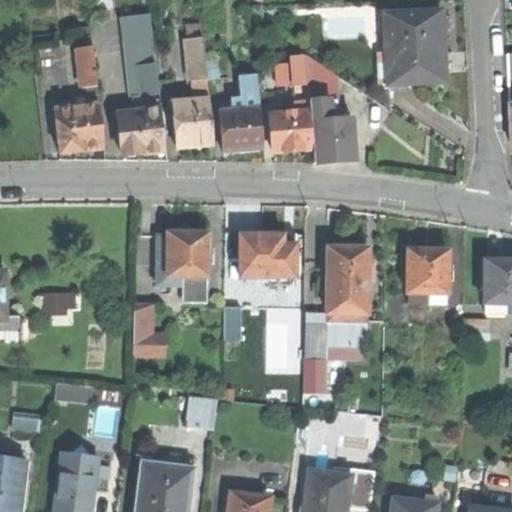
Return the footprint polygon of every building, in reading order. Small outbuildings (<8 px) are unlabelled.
[(384,11),(389,82),(440,78),(438,50),(443,50),(441,32),(440,8),(384,11)] [(129,95),(134,95),(141,94),(138,62),(154,61),(149,13),(121,16),(129,95)] [(185,32),(185,44),(204,42),(203,30),(185,32)] [(189,85),(207,84),(204,42),(185,44),(189,85)] [(80,87),(95,85),(91,45),(76,47),(80,87)] [(290,56),(292,86),(308,85),(306,55),(290,56)] [(138,62),(141,94),(157,93),(154,61),(138,62)] [(237,74),(240,102),(244,102),(245,109),(259,107),(257,72),(237,74)] [(292,86),(294,111),(309,110),(309,100),(308,85),(292,86)] [(134,95),(136,112),(159,109),(157,93),(141,94),(134,95)] [(190,146),(212,145),(208,97),(171,100),(175,148),(190,146)] [(335,98),(309,100),(309,110),(310,123),(320,122),(319,115),(336,114),(335,98)] [(53,109),(57,152),(79,150),(102,148),(97,105),(76,107),(76,100),(60,102),(60,109),(53,109)] [(221,104),(222,110),(245,109),(244,102),(240,102),(221,104)] [(219,111),(222,151),(241,149),(263,148),(259,107),(245,109),(222,110),(219,111)] [(117,113),(121,153),(139,151),(162,149),(159,109),(136,112),(117,113)] [(292,150),(312,149),(310,123),(309,110),(294,111),(271,112),(272,126),(273,140),(274,151),(292,150)] [(320,122),(310,123),(312,149),(313,161),(333,160),(353,159),(351,120),(337,121),(320,122)] [(183,273),(209,273),(209,230),(189,230),(169,230),(169,233),(159,233),(158,270),(168,270),(168,273),(183,273)] [(240,231),(240,274),(270,274),(291,274),(296,274),(296,242),(283,242),(283,232),(264,232),(240,231)] [(347,245),(328,245),(328,287),(330,287),(365,288),(369,288),(370,245),(347,245)] [(428,247),(408,248),(409,300),(431,300),(431,289),(450,289),(449,247),(428,247)] [(511,257),(505,257),(485,257),(485,300),(490,300),(490,312),(508,312),(508,300),(511,300),(511,257)] [(209,300),(209,273),(183,273),(183,300),(209,300)] [(364,311),(365,288),(330,287),(329,310),(364,311)] [(44,312),(76,311),(76,290),(44,292),(44,312)] [(132,349),(149,349),(150,303),(133,303),(132,349)] [(225,337),(242,337),(242,304),(224,304),(225,337)] [(369,318),(364,311),(329,310),(329,319),(326,319),(326,345),(368,346),(369,318)] [(161,350),(149,349),(132,349),(131,367),(160,367),(161,350)] [(185,425),(214,428),(216,398),(188,395),(185,425)] [(62,451),(59,471),(95,476),(97,461),(77,445),(72,452),(62,451)] [(19,511),(26,458),(0,454),(0,511),(19,511)] [(186,511),(191,470),(145,464),(138,511),(186,511)] [(458,480),(488,484),(490,469),(459,466),(458,480)] [(311,470),(308,490),(349,496),(352,475),(311,470)] [(90,511),(95,476),(59,471),(54,511),(90,511)] [(347,511),(349,496),(308,490),(305,511),(347,511)] [(268,511),(270,497),(230,492),(227,511),(268,511)] [(435,511),(436,508),(425,507),(393,502),(391,511),(435,511)]
